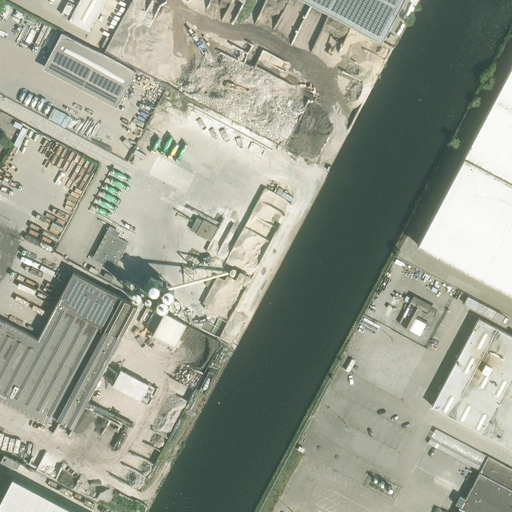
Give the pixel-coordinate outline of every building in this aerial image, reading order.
[(79,0),(76,5),(68,1),(61,14),(70,18),(68,20),(89,31),(105,0),(79,0)] [(401,0),(305,0),(380,40),(401,0)] [(61,32),(47,59),(121,99),(136,71),(61,32)] [(511,62),(417,244),(511,294),(511,62)] [(195,233),(204,238),(209,241),(217,226),(203,219),(195,233)] [(128,243),(106,231),(92,258),(114,270),(128,243)] [(0,318),(0,398),(45,423),(49,414),(73,426),(88,397),(95,384),(105,365),(112,353),(137,305),(73,272),(38,338),(0,318)] [(105,272),(103,277),(110,280),(112,276),(105,272)] [(172,346),(184,323),(161,311),(149,334),(172,346)] [(408,330),(419,335),(425,323),(414,317),(408,330)] [(431,406),(511,448),(511,335),(478,318),(431,406)] [(0,462),(13,469),(17,462),(4,455),(0,462)] [(511,511),(511,468),(488,456),(457,511),(446,511),(445,511),(444,511),(511,511)] [(79,511),(12,476),(0,498),(0,511),(79,511)]
